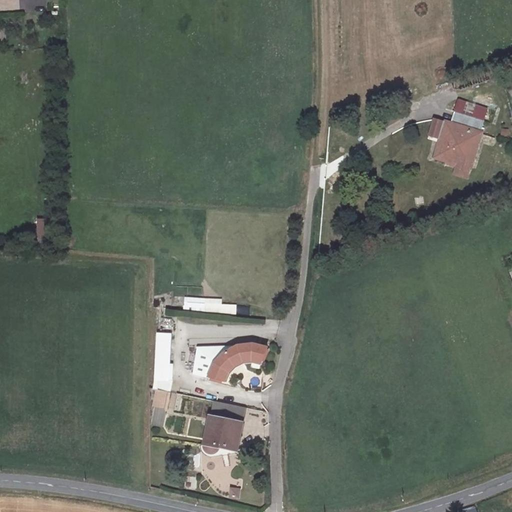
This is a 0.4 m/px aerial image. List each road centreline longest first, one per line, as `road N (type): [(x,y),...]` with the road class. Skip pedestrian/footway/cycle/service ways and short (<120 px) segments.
road 1 (tertiary): [(196,511),(0,485)]
road 2 (track): [(313,164),(315,0)]
